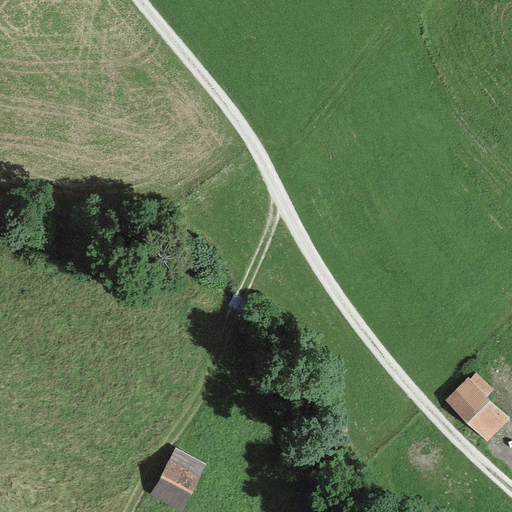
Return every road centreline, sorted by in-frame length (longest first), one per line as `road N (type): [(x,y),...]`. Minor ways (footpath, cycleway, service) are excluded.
road 1 (track): [(280,198),(366,336),(511,488)]
road 2 (track): [(130,511),(201,390),(280,198)]
road 3 (track): [(141,0),(248,133),(280,198)]
